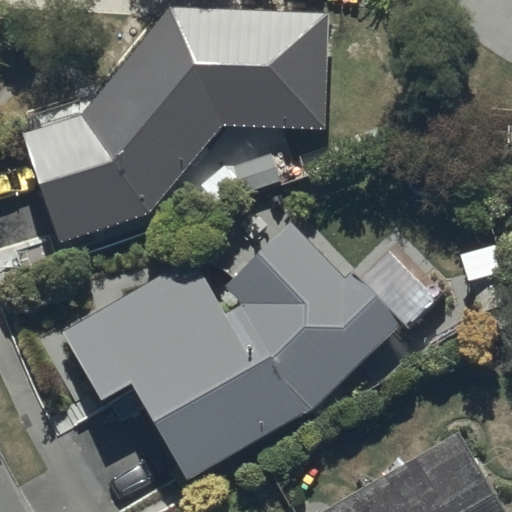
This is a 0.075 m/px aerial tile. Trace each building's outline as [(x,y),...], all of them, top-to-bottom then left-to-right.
[(76,115),(19,133),(55,244),(148,214),(220,128),(325,130),(328,14),(170,7),(76,115)] [(278,181),(267,155),(233,170),(244,195),(278,181)] [(188,260),(58,330),(96,399),(127,383),(181,482),(310,412),(400,323),(348,271),(343,277),(289,223),(221,290),(237,306),(219,316),(188,260)] [(493,244),(456,256),(464,282),(502,271),(493,244)] [(500,283),(471,293),(479,315),(507,304),(500,283)] [(503,511),(459,435),(321,511),(503,511)]
